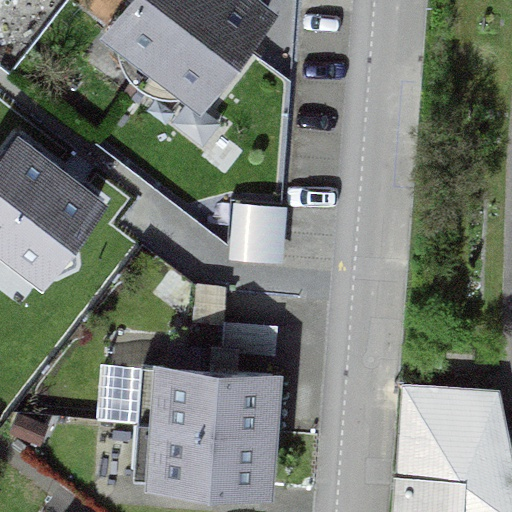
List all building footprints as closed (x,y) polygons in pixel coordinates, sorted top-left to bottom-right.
[(239,45),(264,12),(247,0),(132,0),(108,32),(116,38),(116,54),(121,70),(130,82),(136,87),(158,98),(174,98),(189,94),(197,100),(222,67),(226,70),(243,49),(239,45)] [(15,142),(0,161),(0,245),(39,275),(94,203),(15,142)] [(270,332),(228,330),(227,352),(269,354),(270,332)] [(261,489),(265,435),(269,377),(223,374),(140,367),(135,425),(131,479),(188,483),(261,489)] [(392,477),(391,511),(458,511),(460,492),(511,481),(503,447),(485,450),(473,392),(402,387),(396,477),(392,477)]
